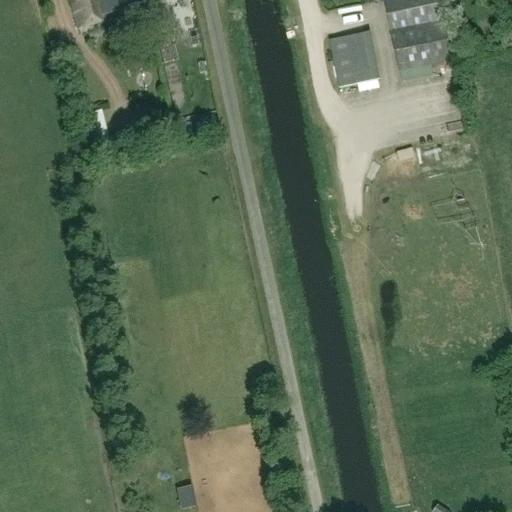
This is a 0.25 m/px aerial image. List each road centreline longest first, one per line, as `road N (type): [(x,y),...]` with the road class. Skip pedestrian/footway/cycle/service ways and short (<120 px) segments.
road 1 (unclassified): [(317,511),(207,0)]
road 2 (track): [(345,227),(299,0)]
